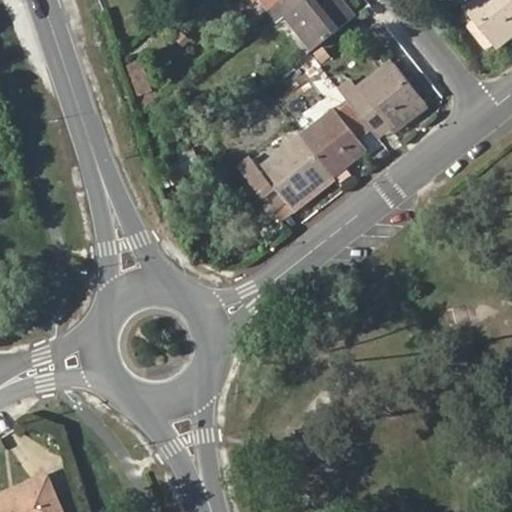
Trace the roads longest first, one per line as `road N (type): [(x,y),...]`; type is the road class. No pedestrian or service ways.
road 1 (residential): [(493,115),(214,317)]
road 2 (secondary): [(146,284),(46,0)]
road 3 (residential): [(400,0),(493,115)]
road 4 (secondary): [(177,387),(214,511)]
